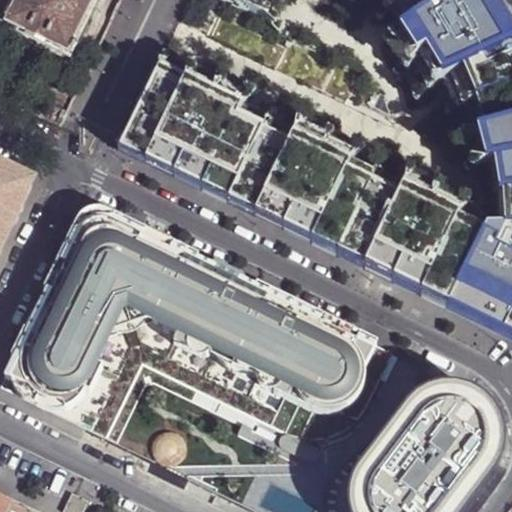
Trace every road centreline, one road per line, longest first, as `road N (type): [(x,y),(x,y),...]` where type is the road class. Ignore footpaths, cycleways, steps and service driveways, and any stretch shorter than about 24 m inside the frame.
road 1 (unclassified): [(75,161),(480,364),(511,394)]
road 2 (unclassified): [(0,422),(183,511)]
road 3 (residential): [(75,161),(0,324)]
